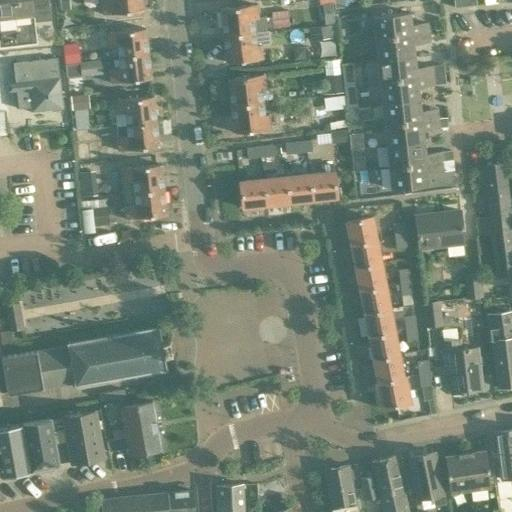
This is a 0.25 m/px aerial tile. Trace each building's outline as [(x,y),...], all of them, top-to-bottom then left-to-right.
[(0,0),(0,21),(50,15),(48,0),(0,0)] [(143,10),(141,0),(101,0),(103,15),(143,10)] [(332,3),(322,4),(324,25),(334,24),(332,3)] [(221,9),(224,35),(255,33),(267,31),(265,16),(258,17),(257,5),(221,9)] [(374,33),(375,38),(428,32),(427,23),(411,25),(409,12),(372,16),(374,33)] [(0,46),(36,42),(34,22),(51,20),(50,15),(0,21),(0,46)] [(337,37),(335,24),(310,28),(311,40),(337,37)] [(117,45),(119,57),(148,53),(145,28),(105,33),(107,46),(117,45)] [(375,43),(377,60),(414,56),(413,44),(429,42),(428,32),(375,38),(375,43)] [(256,46),(255,33),(224,35),(227,63),(263,59),(261,45),(256,46)] [(375,43),(375,38),(374,33),(365,34),(366,39),(361,39),(361,44),(375,43)] [(64,50),(65,61),(76,60),(75,49),(64,50)] [(151,78),(148,53),(119,57),(120,68),(109,69),(111,83),(151,78)] [(377,60),(379,81),(433,75),(432,66),(415,67),(414,56),(377,60)] [(30,107),(31,112),(63,109),(59,77),(54,77),(52,59),(13,63),(18,109),(30,107)] [(342,74),(324,76),(326,94),(331,94),(344,92),(342,74)] [(228,79),(231,105),(262,103),(261,91),(266,90),(264,75),(228,79)] [(379,81),(382,103),(419,99),(418,87),(434,85),(433,75),(379,81)] [(70,96),(71,110),(90,108),(88,93),(84,93),(83,84),(77,79),(66,81),(67,96),(70,96)] [(113,101),(114,114),(115,126),(126,125),(155,121),(153,96),(113,101)] [(382,103),(384,124),(438,119),(437,109),(420,110),(419,99),(382,103)] [(264,116),(262,103),(231,105),(235,133),(270,129),(269,115),(264,116)] [(384,124),(386,145),(424,141),(422,130),(439,128),(438,119),(384,124)] [(158,146),(155,121),(126,125),(128,136),(117,137),(118,151),(158,146)] [(320,133),(321,144),(346,141),(344,130),(320,133)] [(386,145),(389,167),(442,161),(441,151),(425,153),(424,141),(386,145)] [(311,152),(310,143),(285,146),(286,154),(311,152)] [(260,148),(261,157),(272,155),(271,147),(260,148)] [(248,158),(261,157),(260,148),(247,150),(248,158)] [(443,171),(442,161),(389,167),(391,189),(428,185),(427,172),(443,171)] [(120,169),(122,179),(123,192),(163,188),(160,164),(120,169)] [(505,166),(483,168),(488,217),(494,270),(495,277),(511,274),(511,223),(511,214),(505,166)] [(309,174),(314,199),(336,197),(333,171),(309,174)] [(286,177),(289,202),(314,199),(309,174),(286,177)] [(263,179),(267,205),(289,202),(286,177),(263,179)] [(243,208),(267,205),(263,179),(240,182),(243,208)] [(123,192),(125,205),(126,219),(166,214),(163,188),(123,192)] [(94,224),(105,223),(104,207),(80,210),(82,233),(94,232),(94,224)] [(419,247),(464,242),(460,211),(415,216),(419,247)] [(346,221),(351,246),(376,241),(372,216),(346,221)] [(392,223),(394,236),(405,235),(404,222),(392,223)] [(395,249),(407,248),(405,235),(394,236),(395,249)] [(351,246),(355,266),(381,262),(376,241),(351,246)] [(355,266),(359,288),(385,285),(381,262),(355,266)] [(397,269),(399,283),(410,281),(409,268),(397,269)] [(462,274),(465,299),(482,297),(479,272),(462,274)] [(412,294),(410,281),(399,283),(401,296),(412,294)] [(359,288),(364,313),(389,307),(385,285),(359,288)] [(442,325),(439,300),(423,302),(426,327),(442,325)] [(4,303),(9,330),(21,328),(17,301),(4,303)] [(364,313),(368,336),(394,330),(389,307),(364,313)] [(498,388),(511,386),(511,332),(510,312),(487,314),(490,340),(493,339),(498,388)] [(403,316),(405,329),(416,328),(414,315),(403,316)] [(64,344),(64,346),(35,351),(42,389),(70,384),(70,385),(74,385),(74,387),(76,387),(76,384),(88,382),(88,385),(90,384),(90,381),(102,379),(103,382),(105,382),(105,379),(118,377),(118,379),(120,379),(120,376),(132,374),(132,377),(134,377),(134,374),(146,372),(147,375),(149,374),(148,371),(162,369),(162,372),(164,372),(164,369),(166,368),(166,366),(163,367),(161,357),(167,355),(168,357),(170,357),(169,355),(172,354),(172,352),(169,353),(168,343),(170,342),(169,340),(167,341),(166,339),(165,339),(165,341),(159,342),(156,329),(160,329),(159,327),(156,328),(156,325),(154,325),(154,328),(142,331),(141,328),(139,328),(140,331),(127,333),(127,330),(125,331),(126,333),(112,335),(112,333),(110,333),(110,335),(98,338),(97,335),(96,335),(96,338),(82,341),(82,338),(80,338),(81,341),(68,343),(68,340),(66,341),(66,344),(64,344)] [(417,341),(416,328),(405,329),(406,342),(417,341)] [(368,336),(373,359),(398,354),(394,330),(368,336)] [(476,348),(459,350),(458,340),(442,342),(445,367),(449,367),(452,393),(481,390),(476,348)] [(373,359),(377,383),(403,378),(398,354),(373,359)] [(416,361),(417,374),(431,373),(430,359),(416,361)] [(421,387),(423,396),(426,396),(428,405),(434,405),(431,373),(417,374),(419,387),(421,387)] [(403,378),(377,383),(376,383),(380,409),(410,403),(405,377),(403,378)] [(128,455),(159,450),(150,402),(120,408),(123,427),(111,429),(115,451),(127,449),(128,455)] [(0,477),(29,472),(58,467),(57,464),(70,461),(70,463),(102,457),(93,412),(62,418),(62,419),(49,421),(49,420),(20,425),(0,429),(0,477)] [(511,429),(495,433),(504,495),(505,500),(504,500),(506,511),(511,511),(511,481),(511,476),(511,429)] [(419,498),(432,495),(434,506),(445,503),(443,493),(444,493),(435,451),(411,456),(419,498)] [(485,451),(465,453),(470,489),(490,487),(485,451)] [(470,489),(465,453),(444,457),(450,493),(470,489)] [(371,460),(383,511),(408,511),(394,454),(371,460)] [(324,471),(330,503),(354,498),(350,479),(354,478),(352,471),(348,471),(348,467),(324,471)] [(365,503),(376,500),(369,474),(365,475),(367,480),(360,482),(365,503)] [(216,485),(217,511),(242,511),(241,484),(216,485)] [(167,495),(168,511),(193,511),(191,493),(167,495)] [(101,511),(168,511),(167,495),(111,500),(100,504),(101,511)] [(356,511),(354,498),(330,503),(332,511),(356,511)]
